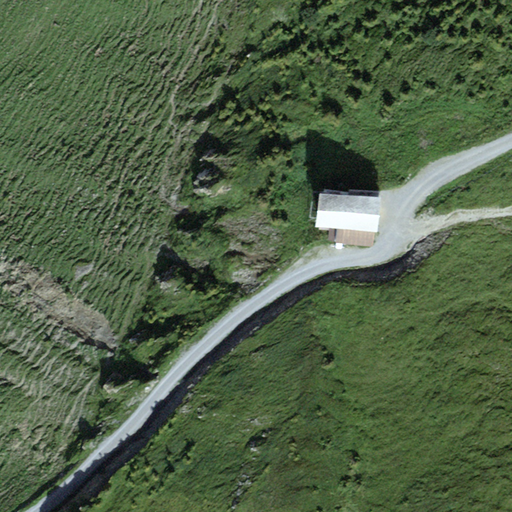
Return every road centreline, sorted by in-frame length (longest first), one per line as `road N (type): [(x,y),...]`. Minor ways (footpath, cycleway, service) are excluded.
road 1 (track): [(37,511),(122,442),(198,347),(283,284),(382,253),(408,217)]
road 2 (track): [(408,217),(467,164),(511,141)]
